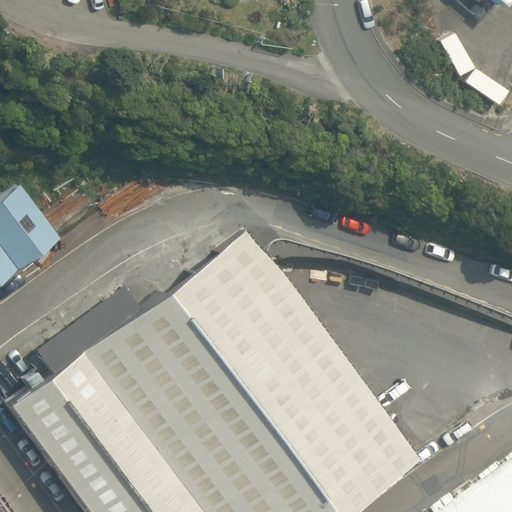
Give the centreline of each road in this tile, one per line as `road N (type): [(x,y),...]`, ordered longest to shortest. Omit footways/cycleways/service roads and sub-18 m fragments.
road 1 (unclassified): [(339,0),(350,41),(386,93),(511,162)]
road 2 (unclassified): [(392,511),(511,430)]
